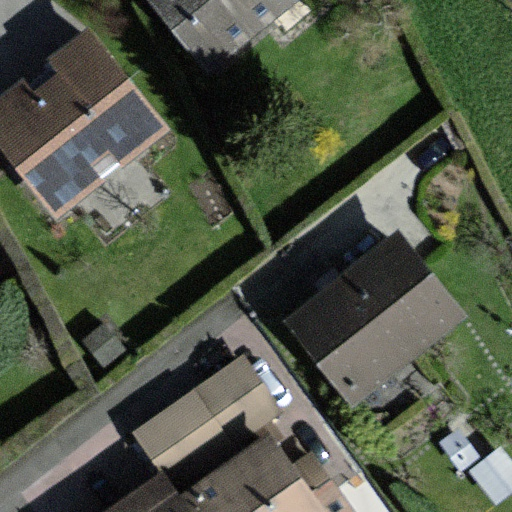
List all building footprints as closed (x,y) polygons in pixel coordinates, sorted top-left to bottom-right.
[(296,0),(161,0),(216,66),(296,0)] [(169,128),(94,31),(58,59),(73,78),(41,101),(27,83),(0,104),(0,125),(64,209),(169,128)] [(465,312),(402,234),(295,319),(358,397),(465,312)] [(278,407),(245,360),(144,430),(178,478),(278,407)] [(355,511),(335,484),(318,496),(297,466),(273,434),(194,490),(209,511),(355,511)] [(194,511),(169,474),(111,511),(194,511)]
